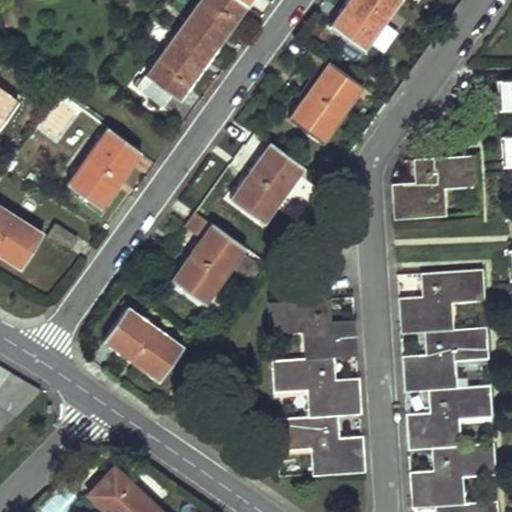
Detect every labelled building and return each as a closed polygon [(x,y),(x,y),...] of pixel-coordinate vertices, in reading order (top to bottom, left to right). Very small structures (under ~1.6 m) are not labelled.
[(248,0),(195,0),(133,85),(159,105),(168,93),(176,98),(248,0)] [(398,0),(346,0),(329,24),(364,48),(398,0)] [(361,86),(326,61),(287,117),(322,142),(361,86)] [(511,78),(497,79),(498,101),(511,100),(511,133),(500,134),(501,158),(511,157),(511,248),(507,248),(509,274),(511,273),(511,305),(511,322),(511,78)] [(0,119),(15,99),(0,87),(0,119)] [(57,97),(38,131),(59,143),(78,108),(57,97)] [(139,149),(106,126),(66,182),(100,206),(139,149)] [(303,165),(269,141),(230,197),(264,221),(303,165)] [(391,181),(393,219),(447,216),(446,191),(478,189),(477,157),(410,160),(411,180),(391,181)] [(42,231),(0,203),(0,253),(19,266),(42,231)] [(75,235),(54,222),(46,234),(67,248),(75,235)] [(244,246),(211,222),(170,279),(203,303),(244,246)] [(399,334),(422,332),(455,331),(454,305),(485,303),(484,271),(418,274),(419,295),(397,296),(399,334)] [(328,298),(265,303),(267,333),(296,332),(297,359),(332,357),(355,355),(352,319),(330,321),(328,298)] [(183,344),(125,304),(101,338),(159,378),(183,344)] [(403,392),(425,391),(459,389),(458,369),(489,367),(487,329),(455,331),(422,332),(423,351),(401,352),(403,392)] [(332,357),(297,359),(270,361),(272,391),(300,390),(302,417),(335,415),(359,413),(356,375),(333,376),(332,357)] [(0,369),(0,432),(39,393),(0,369)] [(462,448),(461,423),(492,422),(490,387),(459,389),(425,391),(426,411),(404,413),(406,451),(428,450),(462,448)] [(335,415),(302,417),(274,419),(276,449),(304,447),(306,474),(362,470),(360,430),(336,432),(335,415)] [(432,506),(466,504),(464,479),(495,477),(494,446),(462,448),(428,450),(430,469),(408,470),(410,507),(432,506)] [(157,511),(113,469),(89,494),(107,511),(157,511)] [(497,511),(497,503),(466,504),(432,506),(432,511),(497,511)]
